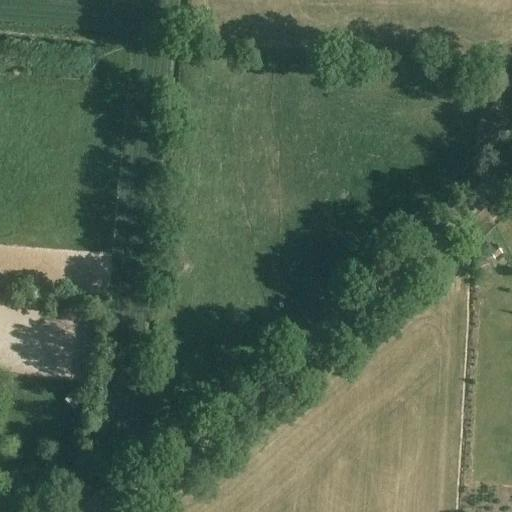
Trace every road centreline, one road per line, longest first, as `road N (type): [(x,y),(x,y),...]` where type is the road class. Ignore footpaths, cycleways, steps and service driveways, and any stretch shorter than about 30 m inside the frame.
road 1 (unclassified): [(87,511),(165,473),(211,436),(511,170)]
road 2 (track): [(125,495),(168,0)]
